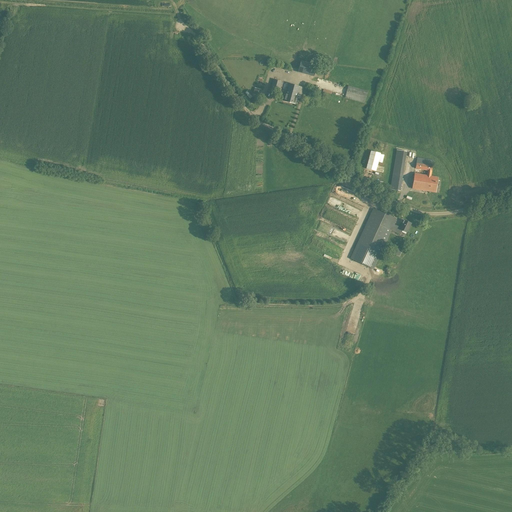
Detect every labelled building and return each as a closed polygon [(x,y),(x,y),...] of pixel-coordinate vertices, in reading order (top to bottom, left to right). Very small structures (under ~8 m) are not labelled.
[(330,76),(332,68),(301,60),(298,72),(314,77),(315,72),(326,75),(327,75),(330,76)] [(364,103),(368,91),(348,86),(318,78),(314,90),(345,98),(364,103)] [(279,91),(280,88),(282,82),(273,79),(270,89),(279,91)] [(292,102),(292,103),(295,104),(296,103),(297,103),(298,101),(297,100),(297,99),(300,87),(288,84),(287,90),(290,91),(289,92),(292,92),(290,98),(293,98),(292,102)] [(253,94),(257,96),(259,96),(261,90),(255,88),(253,94)] [(284,101),(292,103),(292,102),(293,98),(290,98),(292,92),(289,92),(290,91),(287,90),(284,101)] [(400,191),(407,156),(407,152),(397,150),(390,190),(400,191)] [(431,176),(433,164),(432,164),(433,160),(417,158),(415,169),(427,171),(426,176),(415,174),(412,189),(436,192),(438,178),(431,176)] [(400,228),(394,225),(396,220),(374,209),(351,259),(363,264),(370,248),(381,253),(391,231),(400,235),(402,230),(407,233),(411,224),(404,220),(400,228)]
